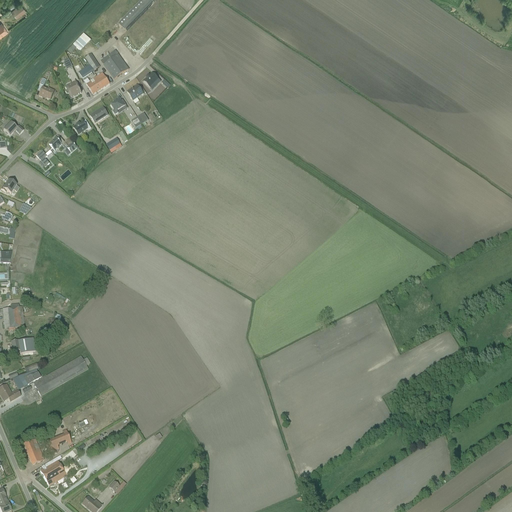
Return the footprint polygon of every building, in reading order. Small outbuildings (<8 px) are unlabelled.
[(150,0),(142,0),(118,24),(125,32),(153,3),(150,0)] [(11,11),(17,18),(26,11),(20,4),(11,11)] [(84,35),(68,52),(71,55),(76,49),(80,53),(91,42),(84,35)] [(115,51),(101,62),(114,81),(129,70),(115,51)] [(90,66),(79,73),(83,79),(94,72),(100,68),(91,55),(85,59),(90,66)] [(65,63),(63,64),(67,71),(72,68),(69,61),(68,59),(64,61),(65,63)] [(93,96),(109,85),(102,74),(86,85),(93,96)] [(146,80),(144,83),(152,92),(161,83),(152,74),(149,77),(146,79),(146,80)] [(43,98),(50,101),(54,93),(43,89),(46,81),(43,80),(42,80),(41,79),(39,83),(40,84),(39,86),(40,86),(40,87),(37,92),(40,94),(39,97),(42,99),(43,98)] [(164,81),(161,84),(167,89),(170,87),(164,81)] [(71,99),(81,94),(76,83),(65,88),(71,99)] [(131,90),(127,93),(129,96),(128,97),(130,99),(133,102),(144,95),(138,87),(134,90),(134,89),(134,90),(131,91),(131,90)] [(121,102),(119,98),(115,100),(117,102),(110,106),(114,112),(112,113),(115,117),(118,114),(117,113),(126,107),(122,101),(121,102)] [(95,125),(108,117),(103,109),(90,117),(95,125)] [(144,114),(137,118),(142,126),(143,128),(147,126),(145,123),(148,121),(144,114)] [(137,118),(131,122),(136,129),(135,130),(137,132),(142,129),(140,126),(142,126),(137,118)] [(91,130),(86,122),(83,123),(80,125),(79,124),(76,126),(76,127),(73,129),(76,134),(77,133),(79,136),(86,131),(87,132),(91,130)] [(16,129),(10,123),(3,131),(5,133),(5,135),(6,136),(8,136),(9,138),(15,132),(19,136),(24,132),(19,127),(16,129)] [(122,132),(118,135),(124,142),(127,140),(122,132)] [(57,139),(49,146),(54,152),(54,151),(55,152),(62,146),(64,148),(65,147),(71,154),(77,149),(74,145),(75,144),(70,139),(69,139),(64,143),(60,138),(60,139),(58,141),(57,139)] [(122,147),(117,139),(106,146),(111,154),(122,147)] [(47,158),(42,152),(36,157),(41,162),(45,167),(45,168),(45,169),(47,168),(47,167),(49,165),(45,160),(47,158)] [(0,190),(13,198),(19,189),(16,187),(16,186),(8,181),(6,184),(6,185),(5,187),(3,186),(0,190)] [(23,205),(19,213),(25,216),(32,209),(23,205)] [(3,216),(1,220),(9,224),(12,217),(11,215),(5,213),(4,217),(3,216)] [(2,310),(4,332),(8,332),(15,331),(15,330),(24,329),(22,308),(19,309),(18,305),(10,306),(11,309),(7,310),(2,310)] [(21,341),(10,343),(12,353),(23,351),(21,341)] [(80,357),(33,385),(40,398),(42,397),(88,371),(86,367),(90,365),(87,359),(83,361),(80,357)] [(36,365),(24,369),(26,374),(38,370),(38,369),(41,368),(40,364),(36,365)] [(36,371),(12,381),(18,392),(41,379),(36,371)] [(10,403),(20,397),(17,391),(11,395),(6,386),(0,389),(0,396),(3,403),(8,400),(10,403)] [(51,426),(38,434),(41,439),(54,431),(51,426)] [(44,444),(49,457),(56,455),(55,452),(59,451),(57,448),(66,445),(67,447),(71,445),(66,431),(62,433),(63,436),(46,443),(44,444)] [(23,446),(31,467),(43,462),(35,441),(23,446)] [(49,488),(66,477),(57,462),(56,462),(55,460),(46,466),(47,468),(40,473),(49,488)] [(114,483),(108,489),(117,496),(126,486),(123,483),(119,488),(114,483)] [(9,511),(11,511),(8,504),(7,504),(6,502),(3,504),(2,501),(5,500),(5,498),(6,498),(2,490),(0,491),(0,511),(9,511)] [(88,511),(89,511),(98,511),(102,507),(95,501),(94,503),(88,498),(81,505),(86,509),(88,511)]
